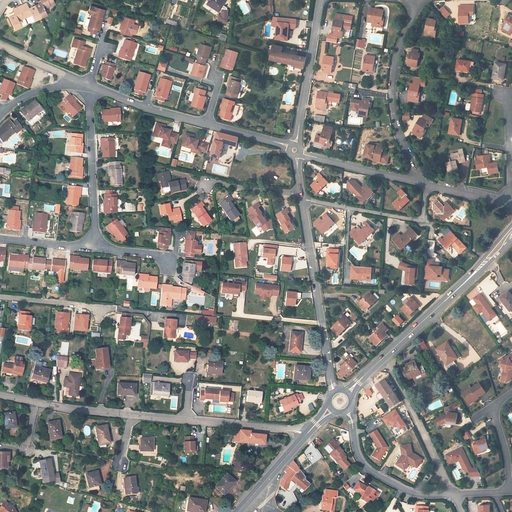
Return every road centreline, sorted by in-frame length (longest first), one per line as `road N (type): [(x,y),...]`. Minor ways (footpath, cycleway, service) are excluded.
road 1 (unclassified): [(87,86),(293,151)]
road 2 (unclassified): [(341,401),(301,200)]
road 3 (residential): [(420,0),(391,73),(412,183)]
road 4 (secondary): [(385,362),(511,234)]
road 5 (residential): [(0,297),(178,316)]
road 6 (residential): [(451,495),(421,496),(371,473),(354,453),(341,401)]
road 7 (residential): [(87,86),(94,248)]
road 8 (residential): [(301,200),(421,222),(426,186)]
road 9 (unclassified): [(293,151),(319,0)]
road 10 (residential): [(385,362),(451,495)]
road 11 (residential): [(310,436),(187,420)]
road 12 (unclassified): [(293,151),(412,183)]
